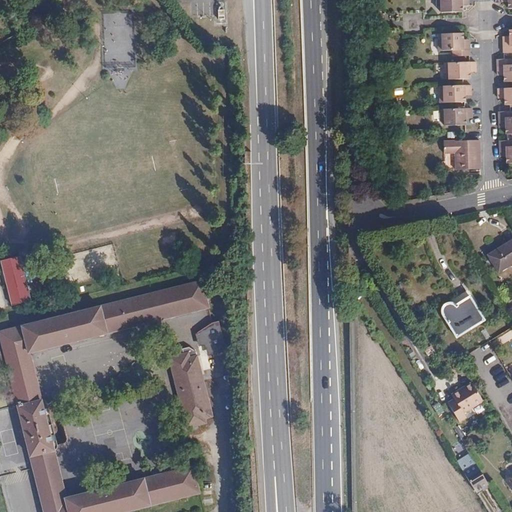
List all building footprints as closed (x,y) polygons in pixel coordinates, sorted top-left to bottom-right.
[(462,1),(468,1),(468,0),(437,0),(437,5),(442,5),(442,12),(462,12),(462,5),(462,1)] [(104,15),(104,28),(131,27),(131,15),(104,15)] [(509,40),(503,40),(503,53),(511,52),(511,29),(510,29),(509,37),(509,40)] [(463,43),(463,38),(463,33),(441,34),(441,39),(440,39),(439,50),(454,50),(453,55),(471,55),(471,43),(463,43)] [(511,58),(498,60),(499,72),(503,73),(503,76),(503,82),(511,81),(511,58)] [(469,78),(469,73),(469,68),(473,68),(476,68),(475,61),(444,62),(444,73),(449,73),(449,78),(469,78)] [(466,92),(470,92),(472,92),(472,85),(440,86),(440,97),(444,96),(444,101),(466,101),(466,96),(466,92)] [(511,88),(498,89),(499,95),(501,95),(503,95),(503,99),(504,106),(511,105),(511,88)] [(466,115),(469,115),(472,115),(472,108),(440,108),(441,119),(445,119),(445,124),(466,123),(466,119),(466,115)] [(504,123),(504,127),(504,134),(511,133),(511,111),(499,111),(499,123),(504,123)] [(480,168),(479,140),(465,140),(456,141),(444,141),(444,152),(456,152),(456,169),(480,168)] [(511,140),(499,141),(500,153),(505,153),(505,156),(505,162),(511,162),(511,140)] [(405,197),(417,197),(416,181),(404,181),(405,197)] [(511,265),(511,241),(490,255),(500,272),(511,265)] [(30,299),(19,256),(1,260),(12,304),(30,299)] [(120,511),(198,493),(191,467),(66,498),(53,449),(58,448),(45,399),(41,400),(29,353),(207,308),(201,282),(106,306),(0,331),(0,334),(25,435),(44,511),(120,511)] [(0,284),(0,316),(10,313),(0,284)] [(484,322),(467,293),(443,307),(441,311),(442,316),(456,339),(484,322)] [(207,321),(192,332),(195,345),(201,344),(203,353),(223,348),(216,319),(207,321)] [(497,344),(511,339),(511,330),(511,329),(495,335),(497,344)] [(182,354),(168,357),(185,427),(204,423),(202,417),(210,415),(195,356),(194,356),(193,352),(188,346),(181,348),(182,354)] [(468,381),(441,401),(457,422),(466,416),(464,414),(483,399),(468,381)] [(152,405),(148,392),(80,409),(84,422),(152,405)] [(455,461),(474,491),(481,488),(487,484),(468,453),(455,461)]
